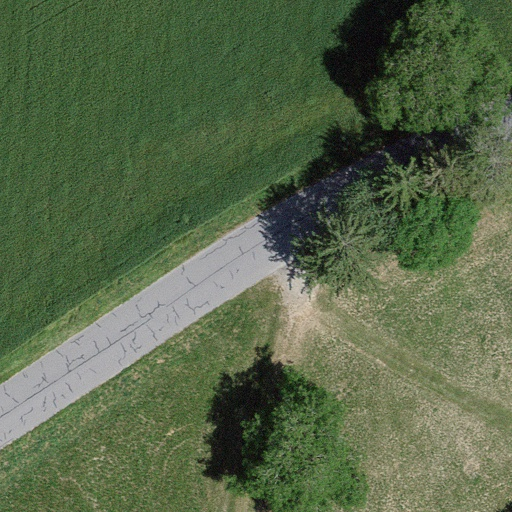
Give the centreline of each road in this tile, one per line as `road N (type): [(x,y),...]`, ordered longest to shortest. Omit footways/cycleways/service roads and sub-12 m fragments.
road 1 (unclassified): [(511,127),(417,164),(0,425)]
road 2 (track): [(244,270),(191,511)]
